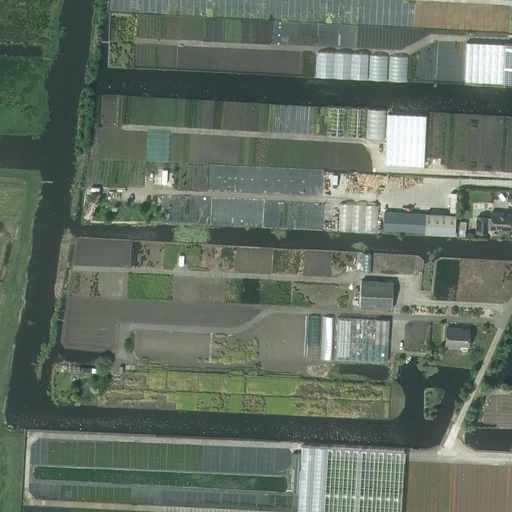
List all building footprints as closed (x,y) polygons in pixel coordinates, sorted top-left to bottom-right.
[(511,83),(511,44),(505,44),(466,43),(464,82),(503,83),(511,83)] [(424,166),(426,116),(387,114),(385,165),(424,166)] [(425,214),(384,212),(383,231),(424,233),(454,235),(455,215),(425,214)] [(511,230),(511,214),(491,213),(491,218),(476,217),(475,234),(486,234),(487,228),(490,229),(511,230)] [(391,309),(393,282),(361,281),(360,307),(391,309)] [(387,362),(389,320),(337,317),(335,359),(387,362)] [(468,346),(469,330),(455,329),(455,328),(446,328),(445,345),(468,346)]
